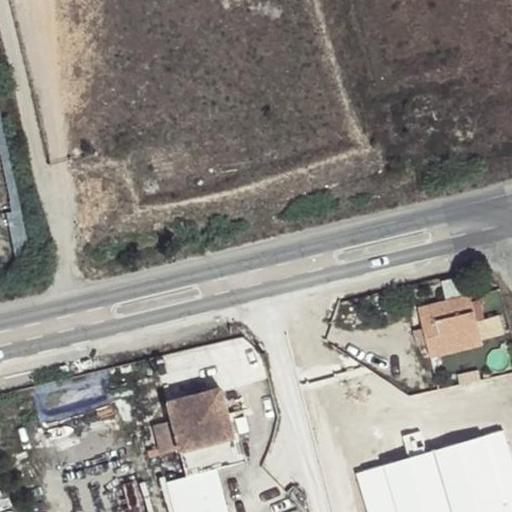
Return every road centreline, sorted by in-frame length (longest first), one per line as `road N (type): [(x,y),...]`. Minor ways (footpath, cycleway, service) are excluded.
road 1 (secondary): [(511,202),(0,328)]
road 2 (secondary): [(0,355),(511,230)]
road 3 (unknown): [(99,303),(33,0)]
